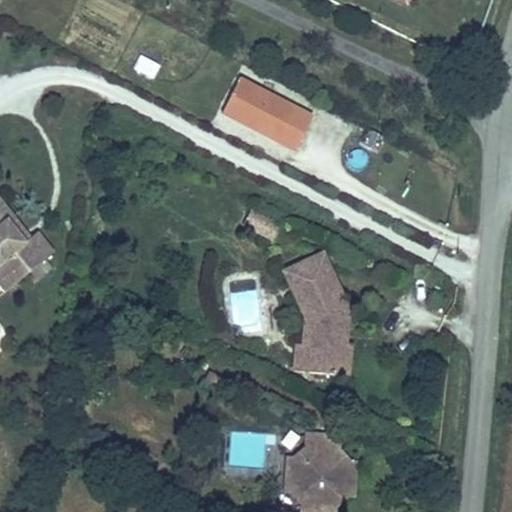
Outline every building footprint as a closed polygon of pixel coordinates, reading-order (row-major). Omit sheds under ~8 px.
[(374,0),(405,14),(411,0),(374,0)] [(145,59),(139,75),(154,81),(161,65),(145,59)] [(238,79),(220,117),(296,153),(314,115),(238,79)] [(361,145),(379,152),(385,136),(367,129),(361,145)] [(26,299),(65,268),(49,247),(42,253),(36,258),(19,236),(25,231),(0,200),(0,274),(3,278),(4,277),(10,280),(26,299)] [(243,229),(275,239),(280,223),(248,213),(243,229)] [(42,253),(25,231),(19,236),(36,258),(42,253)] [(293,288),(317,328),(315,356),(325,358),(323,380),(361,385),(365,352),(357,351),(350,350),(353,335),(359,336),(361,320),(329,266),(293,288)] [(0,287),(16,307),(26,299),(10,280),(6,283),(3,278),(0,274),(0,287)] [(357,351),(359,336),(353,335),(350,350),(357,351)] [(323,380),(325,358),(315,356),(309,356),(306,378),(323,380)] [(267,467),(269,434),(230,432),(228,465),(267,467)] [(307,509),(308,511),(344,511),(347,508),(354,503),(360,499),(361,480),(355,475),(350,470),(347,463),(345,456),(345,450),(317,448),(316,455),(312,461),(307,466),(302,471),(295,473),(298,499),(303,503),(307,509)]
